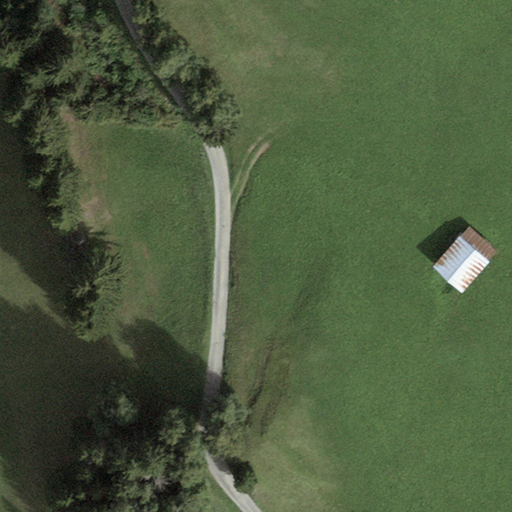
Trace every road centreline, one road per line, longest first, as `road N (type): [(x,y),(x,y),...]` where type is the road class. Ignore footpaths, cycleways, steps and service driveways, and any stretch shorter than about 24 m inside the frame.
road 1 (unclassified): [(253,511),(216,451),(210,404),(224,208),(218,157),(121,0)]
road 2 (track): [(224,208),(264,140),(295,130),(442,127),(511,106)]
